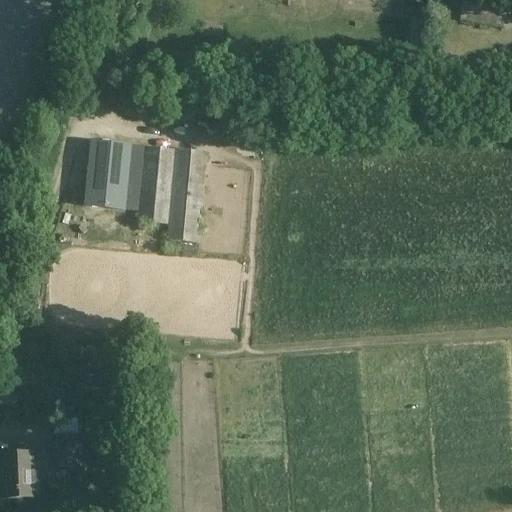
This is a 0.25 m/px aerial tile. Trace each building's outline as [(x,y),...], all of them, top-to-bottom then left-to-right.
[(463,0),(459,23),(503,29),(506,0),(463,0)] [(123,210),(129,148),(90,144),(84,206),(123,210)] [(199,245),(207,164),(207,155),(145,149),(137,223),(168,227),(167,242),(199,245)] [(79,436),(78,436),(77,420),(53,421),(54,437),(53,437),(55,469),(80,467),(79,436)] [(36,456),(0,457),(0,492),(0,500),(37,498),(36,456)]
